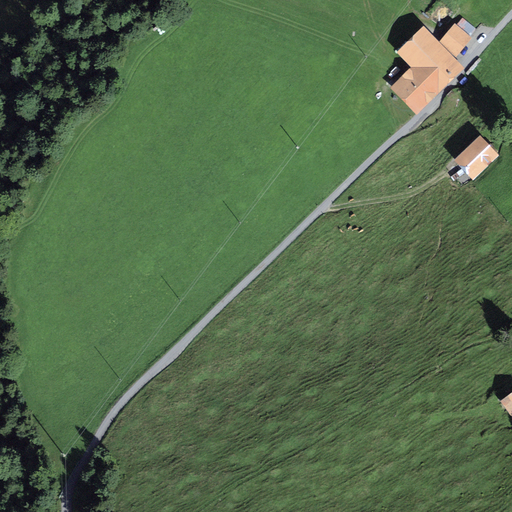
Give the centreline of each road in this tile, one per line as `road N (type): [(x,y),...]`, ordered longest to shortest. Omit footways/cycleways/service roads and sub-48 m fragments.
road 1 (unclassified): [(67,511),(70,483),(121,402),(433,105),(511,14)]
road 2 (track): [(444,172),(403,196),(322,208)]
